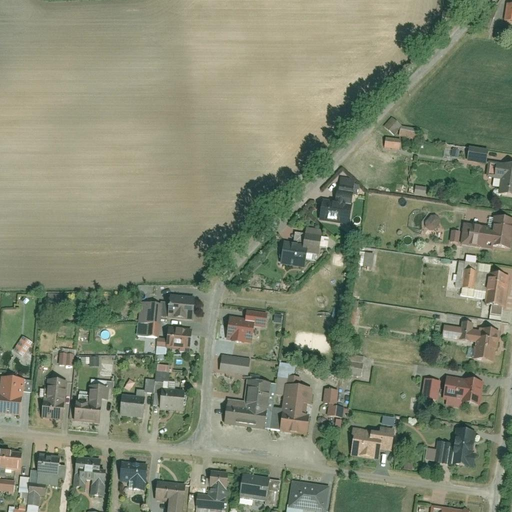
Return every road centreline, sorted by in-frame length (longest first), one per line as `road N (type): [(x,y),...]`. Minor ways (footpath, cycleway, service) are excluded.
road 1 (residential): [(485,0),(231,268),(214,296),(192,450)]
road 2 (residential): [(497,494),(192,450)]
road 3 (residential): [(192,450),(0,430)]
